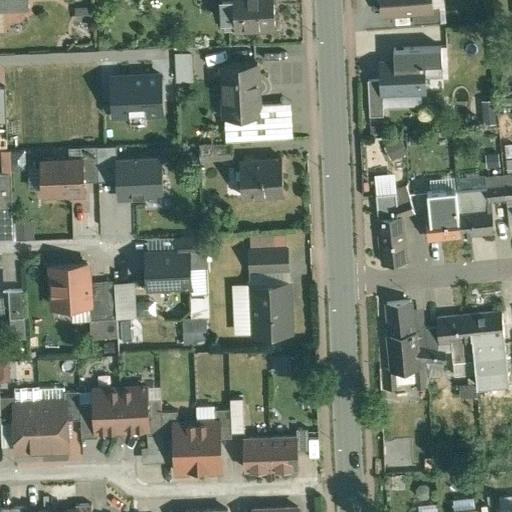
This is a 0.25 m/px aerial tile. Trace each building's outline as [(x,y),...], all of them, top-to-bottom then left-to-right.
[(275,0),(237,0),(240,26),(277,24),(275,0)] [(432,0),(383,0),(385,12),(413,10),(433,9),(433,8),(432,0)] [(433,8),(433,9),(413,10),(414,23),(442,21),(441,7),(433,8)] [(446,48),(427,49),(427,60),(447,60),(446,48)] [(173,51),(173,76),(188,76),(188,51),(173,51)] [(425,60),(381,62),(382,78),(383,91),(384,91),(427,89),(425,60)] [(258,62),(223,64),(226,116),(261,114),(260,102),(258,62)] [(162,69),(110,72),(112,118),(130,117),(130,122),(146,121),(146,117),(164,116),(162,69)] [(382,78),(369,79),(371,115),(385,114),(384,91),(383,91),(382,78)] [(260,102),(261,114),(226,116),(227,140),(287,137),(286,113),(274,102),(260,102)] [(385,156),(404,155),(402,139),(384,141),(385,156)] [(233,143),(201,144),(201,159),(234,157),(233,143)] [(99,145),(82,146),(82,159),(83,159),(84,181),(100,180),(99,145)] [(283,158),(241,160),(243,195),(285,192),(283,158)] [(82,159),(44,160),(45,193),(59,193),(59,195),(85,194),(84,181),(83,159),(82,159)] [(203,170),(188,170),(189,192),(203,192),(203,170)] [(0,209),(14,209),(13,173),(0,173),(0,209)] [(504,174),(487,175),(490,198),(507,196),(504,174)] [(408,186),(396,190),(397,192),(390,192),(398,217),(401,216),(415,211),(410,198),(411,197),(408,186)] [(491,206),(482,207),(480,190),(465,192),(467,208),(460,209),(462,233),(494,230),(491,206)] [(390,192),(377,194),(379,217),(393,216),(394,228),(402,227),(401,216),(398,217),(390,192)] [(460,209),(428,212),(430,236),(462,233),(460,209)] [(393,216),(379,217),(384,262),(408,260),(405,227),(402,227),(394,228),(393,216)] [(32,237),(31,220),(13,221),(14,238),(32,237)] [(207,235),(180,236),(181,251),(190,251),(190,252),(208,251),(207,235)] [(288,247),(252,249),(253,269),(289,268),(288,247)] [(181,251),(148,253),(149,287),(191,285),(191,266),(190,252),(190,251),(181,251)] [(208,251),(190,252),(191,266),(208,266),(208,251)] [(89,264),(52,266),(55,306),(62,306),(68,311),(74,311),(79,305),(90,304),(91,304),(90,283),(89,264)] [(115,282),(90,283),(91,304),(90,304),(91,319),(118,318),(115,282)] [(289,284),(253,285),(256,332),(291,330),(289,284)] [(24,288),(10,289),(12,317),(26,316),(24,288)] [(411,300),(388,302),(393,368),(417,367),(415,349),(413,327),(411,300)] [(503,311),(470,314),(474,353),(475,353),(504,350),(507,350),(506,341),(503,311)] [(470,314),(438,317),(440,341),(452,340),(454,361),(475,359),(475,353),(474,353),(470,314)] [(427,326),(413,327),(415,349),(428,349),(428,347),(429,347),(427,326)] [(429,347),(428,347),(428,349),(426,361),(444,363),(446,349),(429,347)] [(428,349),(415,349),(417,367),(427,366),(426,361),(428,349)] [(444,363),(426,361),(427,366),(428,382),(441,382),(442,372),(443,373),(444,363)] [(66,386),(41,387),(42,400),(66,399),(66,390),(66,386)] [(147,386),(121,387),(123,429),(148,427),(149,427),(148,398),(147,386)] [(121,387),(95,388),(96,400),(97,430),(98,430),(123,429),(121,387)] [(66,390),(66,399),(67,399),(68,419),(82,418),(81,401),(81,390),(66,390)] [(16,395),(1,396),(2,422),(16,421),(16,401),(17,401),(16,395)] [(244,397),(232,397),(233,431),(246,431),(244,397)] [(162,398),(148,398),(149,427),(148,427),(148,434),(164,433),(163,411),(162,398)] [(42,400),(44,451),(70,450),(68,419),(67,399),(66,399),(42,400)] [(17,401),(16,401),(16,421),(18,452),(44,451),(42,400),(17,401)] [(96,400),(81,401),(82,418),(83,437),(99,436),(98,430),(97,430),(96,400)] [(232,408),(216,409),(216,420),(221,420),(221,437),(233,437),(233,431),(232,408)] [(179,410),(163,411),(164,433),(164,440),(176,439),(175,422),(179,422),(179,410)] [(216,420),(198,421),(200,467),(209,467),(210,470),(223,469),(221,437),(221,420),(216,420)] [(179,422),(175,422),(176,439),(177,471),(190,471),(190,468),(200,467),(198,421),(179,422)] [(309,427),(297,428),(298,435),(298,449),(309,449),(309,427)] [(298,435),(272,436),(273,468),(299,467),(298,449),(298,435)] [(272,436),(245,437),(247,469),(273,468),(272,436)] [(436,475),(416,475),(417,494),(432,494),(432,497),(437,497),(436,475)] [(93,511),(93,503),(77,503),(77,510),(79,510),(79,511),(93,511)]
